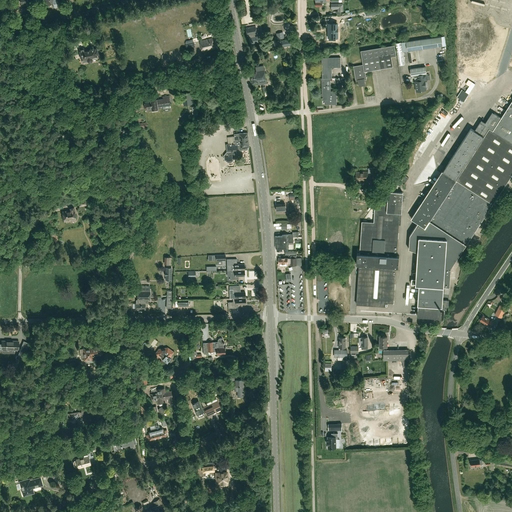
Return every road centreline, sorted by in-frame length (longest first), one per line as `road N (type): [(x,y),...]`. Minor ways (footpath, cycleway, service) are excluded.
road 1 (unclassified): [(0,322),(270,316)]
road 2 (unclassified): [(50,511),(273,408)]
road 3 (tertiary): [(460,334),(378,320),(270,316)]
road 4 (unclassified): [(458,511),(448,383),(460,334)]
road 5 (unclassified): [(252,120),(402,101)]
road 6 (secondary): [(270,316),(260,174)]
road 7 (secondary): [(252,120),(228,0)]
